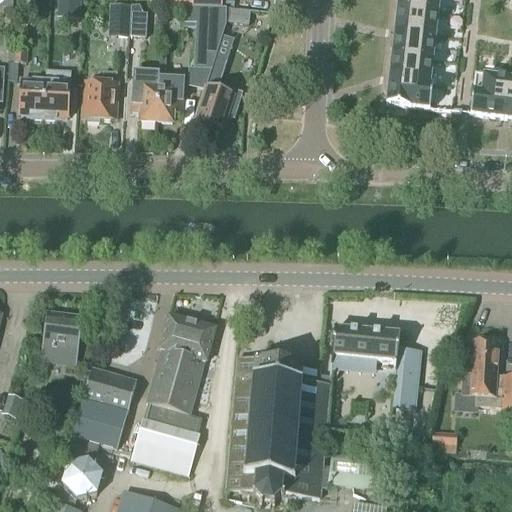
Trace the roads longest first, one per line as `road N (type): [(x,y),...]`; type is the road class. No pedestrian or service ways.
road 1 (residential): [(0,279),(511,290)]
road 2 (residential): [(0,170),(313,173)]
road 3 (unclassified): [(313,173),(511,185)]
road 4 (residential): [(313,173),(317,0)]
